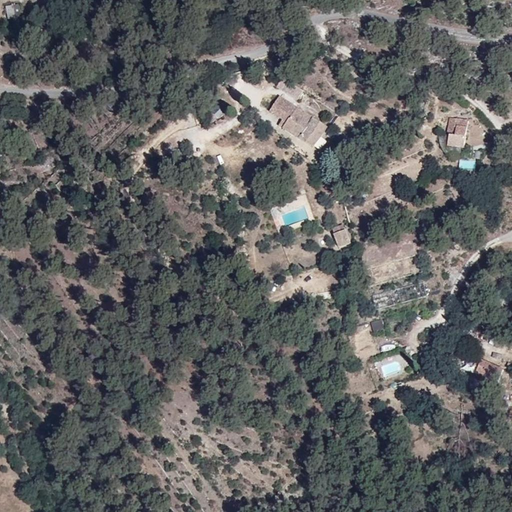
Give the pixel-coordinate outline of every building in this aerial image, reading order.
[(4,5),(6,19),(20,16),(18,3),(4,5)] [(331,128),(280,94),(265,114),(313,155),(331,128)] [(471,120),(447,119),(442,152),(462,154),(471,120)] [(475,170),(475,160),(459,159),(458,170),(475,170)] [(332,233),(338,249),(352,244),(347,229),(332,233)] [(373,332),(384,329),(381,319),(370,322),(373,332)] [(505,371),(480,357),(469,383),(493,391),(505,371)]
